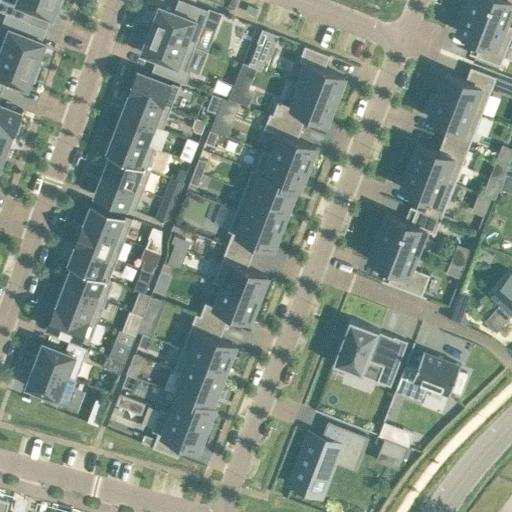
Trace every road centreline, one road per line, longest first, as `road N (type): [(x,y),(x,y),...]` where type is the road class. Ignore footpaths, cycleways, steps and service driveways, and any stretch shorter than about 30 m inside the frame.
road 1 (residential): [(117,0),(0,336)]
road 2 (residential): [(217,511),(312,266)]
road 3 (residential): [(312,266),(405,33)]
road 4 (residential): [(175,511),(0,463)]
road 5 (residential): [(445,316),(312,266)]
